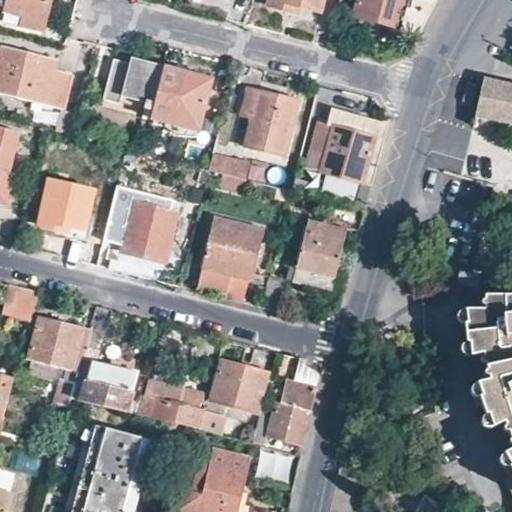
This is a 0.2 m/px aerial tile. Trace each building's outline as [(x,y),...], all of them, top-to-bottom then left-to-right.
[(268,0),(268,4),(294,10),(297,1),(318,6),(319,0),(268,0)] [(355,0),(351,16),(398,28),(405,0),(355,0)] [(53,60),(0,46),(0,47),(0,91),(62,109),(71,75),(51,71),(53,60)] [(161,67),(130,59),(120,95),(144,101),(142,107),(150,109),(161,67)] [(210,79),(161,67),(149,118),(197,131),(210,79)] [(511,85),(482,78),(477,114),(485,117),(511,122),(511,85)] [(293,104),(245,91),(239,117),(250,119),(242,148),(279,157),(293,104)] [(511,122),(485,117),(477,114),(476,122),(511,130),(511,122)] [(361,184),(371,144),(349,138),(351,131),(319,123),(306,170),(323,174),(361,184)] [(16,133),(0,128),(0,200),(3,201),(10,175),(6,173),(16,133)] [(349,138),(371,144),(373,136),(351,131),(349,138)] [(211,155),(207,171),(245,180),(248,165),(211,155)] [(99,196),(47,181),(36,226),(87,240),(99,196)] [(152,207),(133,202),(122,250),(164,262),(178,204),(155,197),(152,207)] [(304,218),(289,280),(328,291),(344,228),(357,231),(363,210),(319,200),(314,221),(304,218)] [(503,237),(511,239),(511,213),(509,213),(503,237)] [(261,230),(213,218),(200,267),(248,281),(261,230)] [(457,283),(468,286),(471,273),(460,270),(457,283)] [(471,273),(468,286),(477,288),(480,276),(471,273)] [(284,278),(269,274),(260,307),(275,311),(284,278)] [(37,294),(7,286),(0,314),(30,323),(37,294)] [(511,295),(485,296),(485,309),(463,310),(469,357),(484,354),(491,380),(476,385),(475,386),(491,431),(504,425),(511,441),(511,450),(503,455),(511,469),(511,295)] [(38,320),(25,367),(30,368),(28,374),(51,380),(55,367),(68,369),(65,379),(60,378),(53,406),(68,410),(90,330),(106,334),(112,313),(80,304),(74,329),(38,320)] [(224,340),(194,333),(189,353),(218,361),(224,340)] [(277,354),(254,348),(249,369),(221,362),(211,401),(258,413),(268,375),(272,373),(277,354)] [(292,357),(277,354),(254,442),(268,446),(271,437),(304,445),(321,374),(307,361),(292,357)] [(136,372),(82,358),(71,398),(125,411),(136,372)] [(0,438),(5,419),(0,415),(9,380),(0,377),(0,438)] [(174,387),(148,381),(145,396),(141,395),(136,413),(187,425),(201,429),(205,412),(209,397),(184,390),(187,382),(176,379),(174,387)] [(201,429),(224,435),(228,419),(205,412),(201,429)] [(228,422),(225,436),(244,441),(248,427),(228,422)] [(134,511),(153,440),(96,425),(72,511),(134,511)] [(214,447),(205,490),(185,486),(181,506),(204,511),(247,511),(250,501),(240,499),(250,457),(214,447)] [(256,478),(287,484),(292,459),(260,453),(256,478)] [(13,475),(0,471),(0,511),(6,511),(11,494),(7,493),(13,475)] [(427,490),(415,511),(452,511),(450,507),(446,503),(441,499),(437,496),(433,493),(427,490)]
